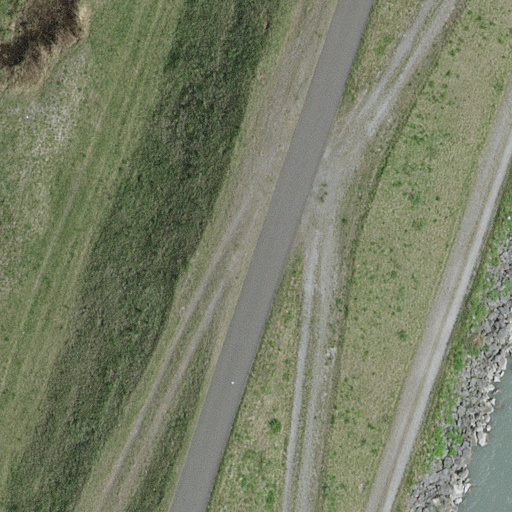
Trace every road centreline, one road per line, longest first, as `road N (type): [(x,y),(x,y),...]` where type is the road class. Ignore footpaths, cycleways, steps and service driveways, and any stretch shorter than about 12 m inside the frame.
road 1 (track): [(438,0),(362,132),(302,168),(323,244),(290,511)]
road 2 (track): [(358,0),(191,511)]
road 3 (track): [(511,101),(381,511)]
